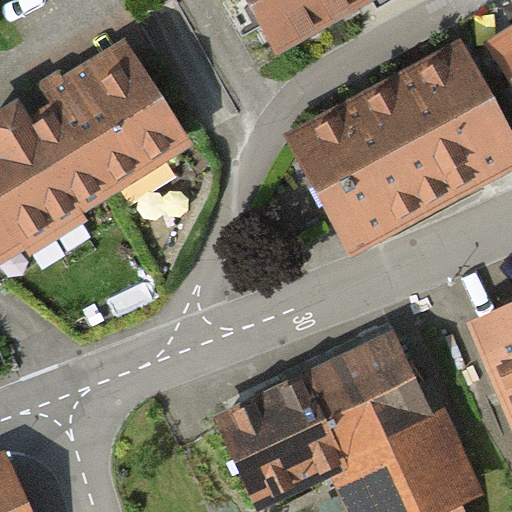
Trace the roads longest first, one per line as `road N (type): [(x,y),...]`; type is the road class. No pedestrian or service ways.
road 1 (residential): [(196,350),(207,268),(279,123),(331,73),(468,0)]
road 2 (residential): [(511,226),(196,350)]
road 3 (residential): [(196,350),(65,399)]
